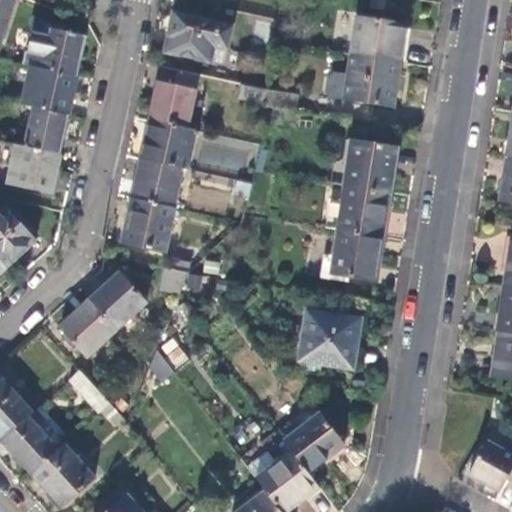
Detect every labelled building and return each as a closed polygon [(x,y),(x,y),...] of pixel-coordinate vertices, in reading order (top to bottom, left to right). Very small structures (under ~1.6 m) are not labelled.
[(0,0),(0,52),(17,3),(9,0),(0,0)] [(30,29),(34,31),(40,32),(41,29),(49,30),(51,23),(35,10),(30,29)] [(215,46),(228,50),(233,27),(175,13),(166,52),(211,63),(215,46)] [(350,55),(401,62),(407,24),(356,17),(350,55)] [(31,66),(78,77),(87,38),(49,30),(41,29),(40,32),(34,31),(30,47),(26,46),(21,64),(31,66)] [(223,65),(228,50),(215,46),(211,63),(223,65)] [(394,105),(401,62),(350,55),(347,74),(334,72),(328,77),(326,90),(329,96),(344,98),(394,105)] [(31,66),(22,106),(34,108),(70,116),(78,77),(31,66)] [(156,79),(197,87),(200,74),(158,67),(156,79)] [(159,82),(150,120),(188,128),(196,90),(159,82)] [(266,105),(267,91),(245,86),(242,100),(266,105)] [(265,108),(295,112),(298,95),(267,91),(266,105),(265,108)] [(61,155),(70,116),(34,108),(26,147),(61,155)] [(187,169),(196,131),(188,128),(150,120),(142,159),(183,168),(187,169)] [(346,185),(391,191),(397,146),(353,140),(346,185)] [(61,155),(26,147),(18,145),(9,184),(53,193),(61,155)] [(511,156),(509,156),(502,200),(511,202),(511,156)] [(183,168),(142,159),(133,199),(175,208),(183,168)] [(228,188),(229,176),(199,174),(198,185),(228,188)] [(248,201),(252,184),(238,181),(234,197),(248,201)] [(339,230),(384,236),(391,191),(346,185),(339,230)] [(175,208),(133,199),(123,242),(166,252),(175,208)] [(6,208),(0,213),(0,260),(6,268),(36,241),(6,208)] [(376,280),(384,236),(339,230),(332,272),(376,280)] [(173,269),(189,272),(191,263),(175,260),(173,269)] [(180,293),(189,272),(173,269),(165,268),(160,290),(180,293)] [(90,301),(117,331),(146,304),(120,274),(108,285),(101,291),(90,301)] [(95,285),(101,291),(108,285),(103,278),(95,285)] [(511,287),(506,287),(499,331),(511,332),(511,287)] [(87,358),(117,331),(90,301),(61,328),(87,358)] [(300,357),(353,365),(360,318),(309,310),(300,357)] [(511,332),(499,331),(493,375),(511,377),(511,332)] [(176,338),(160,346),(172,369),(187,361),(176,338)] [(175,373),(157,350),(150,367),(164,383),(175,373)] [(109,405),(79,371),(69,381),(99,415),(109,405)] [(0,382),(0,438),(3,441),(29,417),(33,413),(3,380),(0,382)] [(321,415),(285,442),(292,452),(309,474),(345,447),(321,415)] [(29,417),(3,441),(33,474),(59,451),(29,417)] [(511,480),(511,453),(487,440),(468,474),(501,491),(508,478),(511,480)] [(59,451),(33,474),(63,508),(96,479),(65,445),(59,451)] [(283,511),(286,511),(319,487),(309,474),(292,452),(256,478),(266,490),(283,511)] [(283,511),(266,490),(238,511),(283,511)] [(111,511),(140,511),(127,498),(111,511)]
